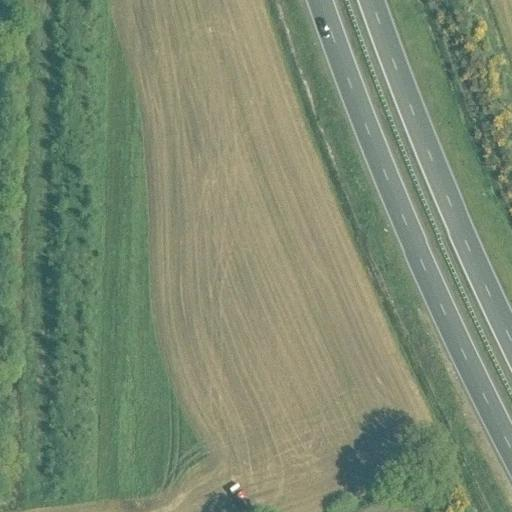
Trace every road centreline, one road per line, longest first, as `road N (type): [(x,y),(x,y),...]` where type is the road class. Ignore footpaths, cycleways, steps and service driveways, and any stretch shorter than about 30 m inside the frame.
road 1 (trunk): [(320,0),(380,166),(511,450)]
road 2 (trunk): [(511,340),(426,154),(371,0)]
